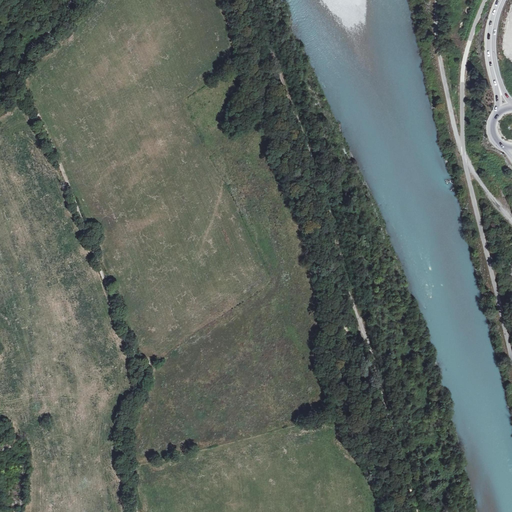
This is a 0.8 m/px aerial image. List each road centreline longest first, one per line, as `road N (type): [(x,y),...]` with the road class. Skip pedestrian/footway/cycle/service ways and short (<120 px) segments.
road 1 (track): [(72,0),(25,53),(21,69),(142,370),(124,427),(137,511)]
road 2 (track): [(415,511),(327,209),(254,0)]
road 3 (track): [(511,221),(464,163),(441,68),(437,0)]
